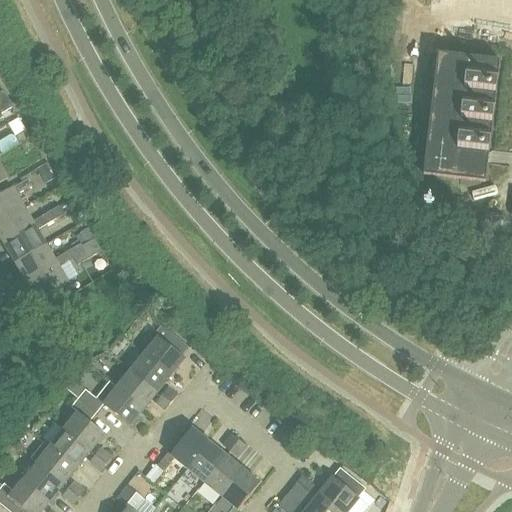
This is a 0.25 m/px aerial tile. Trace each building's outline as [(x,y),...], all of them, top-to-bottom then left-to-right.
[(500,61),(438,53),(423,175),(486,182),(500,61)] [(0,95),(0,103),(8,99),(4,93),(0,95)] [(12,105),(8,99),(0,103),(0,106),(3,111),(12,105)] [(22,144),(31,138),(27,132),(18,137),(22,144)] [(35,145),(31,138),(22,144),(26,151),(35,145)] [(38,170),(40,173),(47,184),(57,178),(48,164),(38,170)] [(0,197),(0,222),(26,207),(19,195),(33,187),(29,180),(0,197)] [(42,229),(53,222),(48,214),(35,222),(26,207),(0,222),(0,233),(7,245),(40,225),(42,229)] [(60,207),(48,214),(53,222),(65,215),(60,207)] [(438,219),(418,217),(417,229),(437,231),(438,219)] [(40,225),(7,245),(17,263),(48,245),(39,230),(42,229),(40,225)] [(81,233),(82,234),(82,236),(87,244),(96,239),(91,231),(90,228),(81,233)] [(82,244),(69,251),(75,260),(87,253),(82,244)] [(56,259),(48,245),(17,263),(28,281),(61,262),(63,267),(75,260),(69,251),(56,259)] [(61,268),(63,267),(61,262),(28,281),(40,301),(70,283),(61,268)] [(158,338),(145,354),(172,376),(186,359),(182,356),(189,347),(162,325),(154,335),(158,338)] [(145,354),(131,371),(158,393),(172,376),(145,354)] [(131,371),(118,388),(145,410),(158,393),(131,371)] [(145,410),(118,388),(111,383),(98,400),(86,390),(78,399),(97,414),(104,405),(131,427),(145,410)] [(168,388),(162,396),(171,404),(178,396),(168,388)] [(171,404),(162,396),(156,404),(165,411),(171,404)] [(78,413),(64,430),(91,452),(105,435),(90,423),(97,414),(78,399),(71,408),(78,413)] [(175,459),(188,470),(209,443),(192,429),(171,456),(168,454),(157,467),(156,466),(146,478),(154,485),(175,459)] [(64,430),(51,447),(78,469),(91,452),(64,430)] [(223,447),(230,452),(239,441),(232,436),(223,447)] [(245,446),(239,441),(230,452),(236,457),(245,446)] [(32,460),(37,464),(64,486),(78,469),(51,447),(45,443),(32,460)] [(204,484),(226,456),(209,443),(188,470),(204,484)] [(101,449),(95,456),(107,465),(112,458),(101,449)] [(107,465),(95,456),(90,462),(101,471),(107,465)] [(221,497),(243,470),(226,456),(204,484),(221,497)] [(37,464),(23,481),(50,502),(64,486),(37,464)] [(307,490),(316,498),(319,495),(339,511),(349,511),(367,490),(340,468),(333,478),(332,478),(321,491),(312,484),(307,490)] [(240,511),(239,511),(260,484),(243,470),(221,497),(234,508),(230,511),(240,511)] [(297,483),(307,490),(312,484),(302,476),(297,483)] [(23,481),(14,492),(5,484),(0,490),(0,504),(9,511),(17,511),(21,508),(26,511),(42,511),(50,502),(23,481)] [(74,483),(68,489),(79,498),(85,492),(74,483)] [(79,498),(68,489),(63,496),(74,505),(79,498)] [(132,511),(143,498),(136,493),(131,499),(123,493),(117,500),(128,508),(124,511),(132,511)] [(339,511),(319,495),(316,498),(305,511),(306,511),(339,511)]
